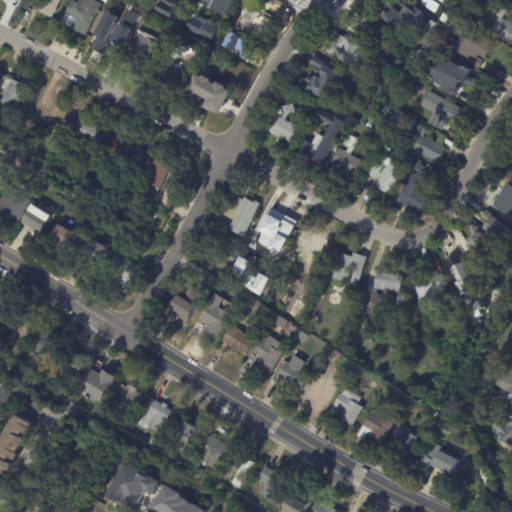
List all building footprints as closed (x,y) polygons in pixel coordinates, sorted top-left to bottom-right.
[(37,0),(36,4),(35,8),(16,0),(37,0)] [(38,11),(43,0),(63,0),(54,19),(38,11)] [(87,37),(62,23),(74,1),(79,4),(81,0),(95,0),(104,5),(87,37)] [(173,18),(178,7),(161,0),(158,0),(154,9),(173,18)] [(237,0),(231,13),(217,5),(214,7),(214,21),(200,21),(200,6),(211,6),(213,4),(204,0),(237,0)] [(389,18),(400,4),(395,0),(409,0),(411,1),(406,7),(404,6),(403,8),(416,18),(405,32),(389,18)] [(433,0),(442,5),(437,14),(423,5),(425,0),(433,0)] [(261,14),(277,22),(268,37),(254,30),(250,36),(236,28),(244,13),(241,12),(245,5),(247,7),(248,6),(261,13),(260,13),(261,14)] [(508,14),(504,19),(510,22),(511,21),(511,44),(495,35),(497,31),(495,30),(501,18),(494,14),(498,5),(509,11),(508,14)] [(365,42),(373,32),(361,22),(370,11),(379,19),(377,21),(398,37),(389,48),(396,53),(389,61),(365,42)] [(121,55),(109,49),(108,50),(100,45),(100,44),(98,43),(106,28),(111,30),(113,27),(110,18),(122,15),(125,24),(117,27),(114,32),(120,35),(125,25),(135,30),(121,55)] [(211,40),(217,27),(194,16),(188,29),(211,40)] [(136,51),(130,48),(139,30),(165,42),(152,70),(136,62),(140,53),(136,51)] [(342,36),(346,38),(347,35),(355,40),(354,42),(366,50),(354,68),(328,51),(335,40),(331,37),(335,31),(342,36)] [(485,62),(481,70),(452,54),(457,44),(458,45),(462,37),(467,40),(472,31),(495,44),(487,59),(480,55),(479,58),(485,62)] [(432,43),(435,38),(441,42),(438,48),(432,43)] [(186,58),(177,61),(173,50),(186,46),(189,57),(186,58)] [(413,63),(416,58),(426,63),(423,69),(413,63)] [(480,84),(472,99),(455,89),(463,75),(460,73),(456,81),(443,73),(451,58),(464,65),(462,69),(466,71),(468,67),(484,76),(480,84)] [(177,64),(193,72),(185,88),(162,76),(170,60),(177,64)] [(237,65),(234,70),(225,66),(228,60),(237,65)] [(228,90),(220,105),(206,98),(204,103),(199,100),(201,95),(197,93),(205,78),(207,80),(210,76),(203,72),(208,61),(221,68),(216,77),(213,76),(210,81),(228,90)] [(309,89),(314,80),(313,79),(322,65),(339,74),(341,71),(345,73),(343,77),(346,78),(332,104),(308,91),(309,89)] [(408,70),(410,65),(421,70),(418,75),(408,70)] [(3,75),(29,88),(16,113),(1,106),(5,97),(0,95),(2,89),(0,88),(0,80),(3,74),(3,75)] [(43,95),(57,103),(58,100),(73,108),(59,133),(36,120),(40,112),(35,109),(43,95)] [(466,110),(458,125),(448,120),(443,130),(430,124),(435,114),(434,113),(442,98),(466,110)] [(297,113),(289,116),(286,120),(302,129),(294,144),(281,137),(280,139),(272,134),(272,133),(271,132),(279,117),(282,119),(284,115),(285,115),(283,107),(294,104),(297,113)] [(408,116),(404,124),(398,120),(395,125),(382,117),(388,107),(392,109),(393,107),(408,116)] [(79,118),(91,125),(92,123),(94,124),(94,125),(108,134),(100,148),(71,132),(79,118)] [(342,123),(345,118),(350,121),(347,126),(342,123)] [(327,133),(338,138),(326,162),(311,154),(316,144),(314,142),(304,162),(296,158),(316,119),(323,123),(315,139),(318,141),(323,131),(327,133)] [(442,145),(449,149),(441,164),(414,150),(420,138),(424,140),(425,139),(408,130),(413,120),(431,129),(427,138),(430,140),(431,138),(436,141),(435,142),(442,145)] [(350,130),(354,123),(359,126),(355,133),(350,130)] [(369,166),(361,180),(332,164),(340,149),(348,153),(350,150),(343,146),(349,135),(356,139),(357,138),(362,141),(357,151),(353,149),(350,155),(369,166)] [(36,141),(40,136),(48,141),(44,146),(36,141)] [(150,153),(138,174),(116,161),(127,140),(150,153)] [(394,153),(391,158),(404,172),(392,196),(377,187),(388,167),(386,166),(378,180),(370,175),(378,160),(387,146),(395,151),(394,153)] [(172,185),(166,182),(162,191),(146,183),(159,159),(173,167),(170,173),(180,178),(175,187),(172,185)] [(434,169),(428,164),(430,160),(437,165),(434,169)] [(429,176),(431,183),(420,185),(417,191),(431,198),(422,214),(399,201),(408,185),(411,186),(413,182),(412,177),(428,172),(429,176)] [(511,209),(508,215),(494,205),(500,196),(499,196),(506,187),(507,188),(511,183),(511,209)] [(87,194),(91,186),(99,191),(95,199),(87,194)] [(16,220),(0,209),(0,202),(7,191),(30,205),(20,222),(16,220)] [(263,202),(245,237),(229,229),(234,220),(225,216),(236,194),(245,199),(247,197),(255,201),(256,199),(263,202)] [(30,228),(23,224),(34,206),(52,217),(41,235),(30,228)] [(288,218),(298,224),(288,241),(278,236),(275,241),(260,233),(268,218),(267,217),(269,214),(270,215),(272,210),(288,218)] [(511,230),(502,241),(506,245),(499,253),(496,250),(492,255),(475,240),(486,228),(482,224),(491,213),(511,230)] [(60,247),(50,240),(52,237),(53,238),(62,225),(70,230),(73,226),(78,229),(75,234),(80,237),(70,253),(60,247)] [(316,230),(324,235),(325,233),(332,236),(318,261),(305,254),(301,260),(298,258),(303,250),(304,251),(306,247),(305,246),(305,245),(297,241),(305,227),(314,232),(316,230)] [(488,241),(476,231),(467,241),(479,252),(488,241)] [(89,261),(84,258),(95,240),(115,252),(104,270),(89,261)] [(357,253),(357,252),(370,257),(361,283),(353,281),(357,269),(354,268),(349,282),(333,276),(341,252),(355,257),(357,253)] [(456,252),(462,260),(456,264),(450,257),(456,252)] [(133,263),(131,267),(140,272),(130,289),(108,276),(119,256),(133,263)] [(261,295),(269,278),(259,273),(257,278),(244,271),(249,261),(239,256),(230,275),(242,280),(239,285),(261,295)] [(431,260),(441,258),(443,271),(432,272),(430,260),(431,260)] [(464,287),(455,271),(473,261),(481,275),(472,280),(476,287),(469,290),(467,285),(464,287)] [(331,275),(324,273),(327,266),(334,268),(331,275)] [(388,271),(389,271),(389,272),(405,275),(401,292),(379,288),(378,293),(380,293),(384,301),(377,308),(370,298),(375,295),(376,288),(375,288),(379,270),(386,272),(386,270),(388,271)] [(439,313),(422,316),(417,289),(415,290),(414,284),(416,284),(415,279),(443,273),(447,296),(440,298),(437,278),(433,279),(439,313)] [(179,315),(170,310),(173,305),(174,305),(182,293),(186,295),(192,285),(202,291),(195,301),(201,304),(192,318),(191,317),(188,322),(179,315)] [(399,293),(407,294),(405,306),(398,305),(399,293)] [(217,341),(202,331),(207,325),(199,320),(208,306),(230,320),(217,341)] [(274,322),(281,310),(292,317),(286,328),(274,322)] [(14,317),(21,322),(23,318),(37,327),(21,350),(9,342),(14,336),(4,330),(13,317),(14,317)] [(289,328),(293,322),(299,326),(295,332),(289,328)] [(227,344),(223,342),(232,325),(237,328),(239,325),(245,329),(244,332),(251,336),(253,333),(257,336),(255,339),(257,341),(248,356),(241,351),(240,353),(230,348),(231,346),(227,344)] [(63,340),(74,347),(61,366),(37,350),(49,331),(63,340)] [(273,373),(257,364),(262,357),(254,352),(267,333),(289,346),(273,373)] [(299,339),(302,333),(309,337),(306,343),(299,339)] [(324,360),(330,346),(340,350),(334,364),(324,360)] [(96,368),(105,374),(109,369),(121,376),(105,402),(84,389),(91,377),(74,366),(82,352),(96,360),(92,366),(96,368)] [(302,391),(277,376),(286,362),(289,364),(295,355),(308,363),(303,370),(312,375),(302,391)] [(511,407),(495,410),(494,397),(502,397),(501,390),(505,386),(505,377),(499,375),(501,363),(511,367),(511,407)] [(312,399),(304,394),(316,376),(324,381),(329,373),(338,379),(332,387),(338,391),(328,406),(318,399),(316,402),(312,399)] [(123,384),(128,387),(130,385),(131,386),(132,384),(142,390),(141,391),(149,396),(140,412),(120,400),(122,397),(116,394),(123,384)] [(356,424),(333,410),(343,393),(344,394),(348,388),(364,398),(361,403),(366,407),(356,424)] [(153,397),(164,404),(165,402),(171,405),(170,408),(175,411),(163,432),(150,424),(147,429),(137,423),(153,397)] [(400,418),(386,441),(374,434),(373,435),(370,432),(365,440),(359,436),(373,412),(383,418),(388,410),(400,418)] [(0,490),(2,492),(0,495),(0,445),(17,415),(37,426),(31,436),(25,432),(23,438),(29,441),(25,447),(23,446),(19,454),(22,456),(18,462),(11,457),(8,463),(15,467),(12,472),(9,471),(5,479),(8,481),(4,487),(0,484),(0,490)] [(511,444),(495,426),(506,417),(511,423),(511,444)] [(190,452),(181,446),(187,436),(179,431),(185,421),(191,424),(193,421),(205,428),(190,452)] [(412,456),(397,447),(401,441),(394,437),(402,423),(424,437),(412,456)] [(215,436),(226,442),(226,443),(234,448),(225,463),(224,462),(220,469),(202,459),(205,453),(198,449),(208,432),(215,436)] [(152,438),(157,441),(154,446),(149,443),(152,438)] [(460,458),(465,460),(457,478),(425,462),(435,442),(445,447),(444,450),(460,458)] [(237,453),(244,457),(238,467),(229,461),(235,451),(237,453)] [(241,485),(232,479),(246,455),(259,463),(245,487),(241,485)] [(160,479),(122,463),(108,496),(137,509),(145,492),(153,496),(160,479)] [(267,466),(277,472),(278,471),(282,474),(282,475),(288,479),(278,494),(275,492),(271,499),(262,494),(267,485),(258,480),(267,466)] [(205,511),(207,507),(162,487),(150,511),(205,511)] [(305,501),(313,507),(309,511),(284,511),(296,494),(303,499),(303,500),(305,501)] [(321,499),(342,511),(311,511),(320,498),(321,499)]
